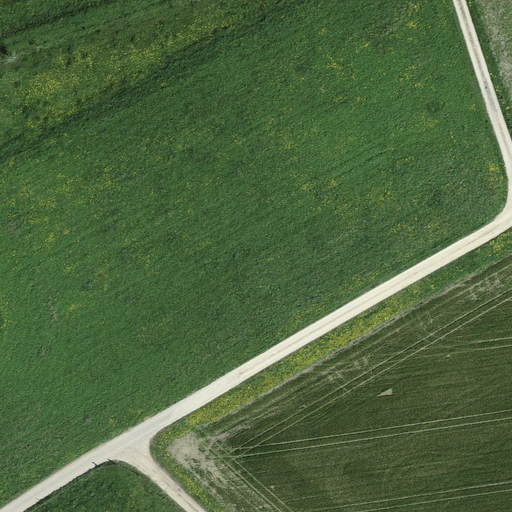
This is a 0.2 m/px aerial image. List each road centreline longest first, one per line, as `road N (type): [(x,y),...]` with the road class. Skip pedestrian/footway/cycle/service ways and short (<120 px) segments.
road 1 (track): [(511,219),(9,511)]
road 2 (track): [(511,164),(459,0)]
